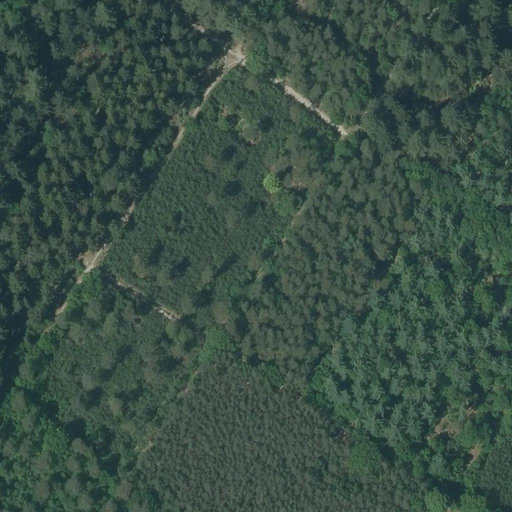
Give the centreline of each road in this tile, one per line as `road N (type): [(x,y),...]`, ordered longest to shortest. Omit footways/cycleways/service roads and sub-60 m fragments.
road 1 (unknown): [(0,213),(445,506),(442,511)]
road 2 (track): [(223,357),(426,22)]
